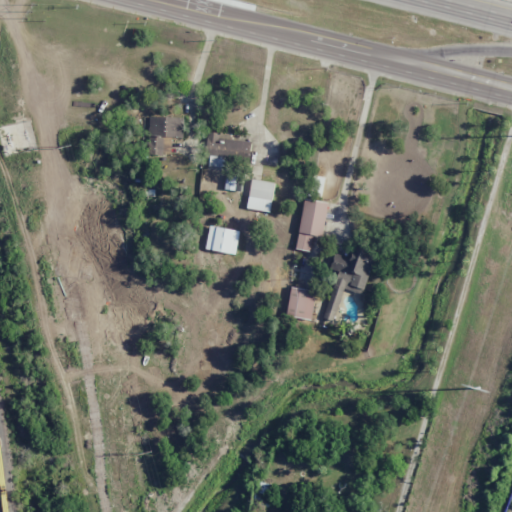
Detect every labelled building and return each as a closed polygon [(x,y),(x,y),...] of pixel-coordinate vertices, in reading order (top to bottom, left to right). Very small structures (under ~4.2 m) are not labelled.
[(171,153),(171,137),(183,138),(184,118),(149,116),(149,135),(156,135),(155,152),(171,153)] [(251,142),(231,139),(231,135),(221,134),(221,133),(209,132),(207,155),(250,159),(251,142)] [(226,168),(227,157),(209,156),(208,167),(226,168)] [(274,182),(251,179),(248,209),(271,211),(274,182)] [(322,236),(328,203),(305,199),(296,248),(310,251),(313,235),(322,236)] [(364,294),(374,252),(355,247),(351,259),(338,255),(322,318),(334,321),(343,288),(364,294)] [(311,320),(316,291),(291,287),(286,315),(311,320)]
